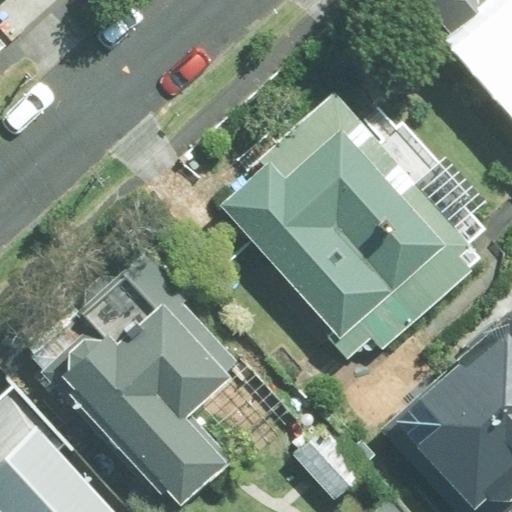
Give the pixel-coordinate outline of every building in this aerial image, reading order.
[(511,0),(428,0),(418,10),(499,94),(510,83),(511,85),(511,95),(511,96),(511,97),(511,0)] [(389,110),(370,126),(340,89),(211,194),(347,361),(480,253),(476,248),(496,231),(476,206),(483,199),(440,145),(426,156),(389,110)] [(55,367),(175,497),(227,449),(193,412),(245,363),(172,284),(157,297),(145,284),(140,288),(118,265),(72,308),(94,332),(55,367)] [(511,314),(507,309),(379,425),(457,511),(500,511),(511,501),(511,314)] [(123,511),(14,383),(0,394),(0,509),(2,511),(123,511)] [(372,465),(321,422),(287,461),(338,505),(372,465)] [(415,511),(391,487),(365,511),(415,511)]
